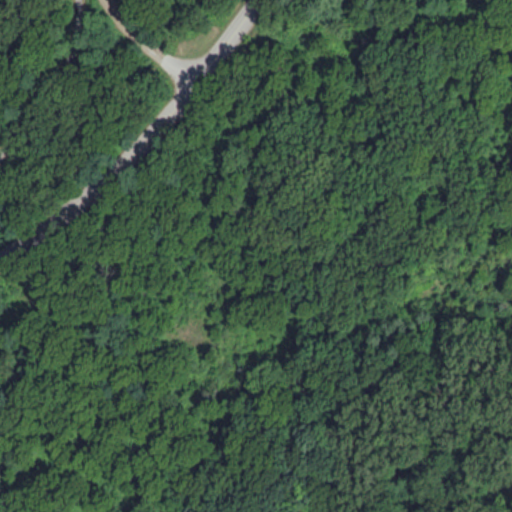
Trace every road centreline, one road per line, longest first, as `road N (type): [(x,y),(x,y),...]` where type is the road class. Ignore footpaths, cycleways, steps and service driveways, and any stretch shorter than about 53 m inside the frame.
road 1 (residential): [(0,256),(125,161),(256,0)]
road 2 (residential): [(106,0),(146,45),(196,81)]
